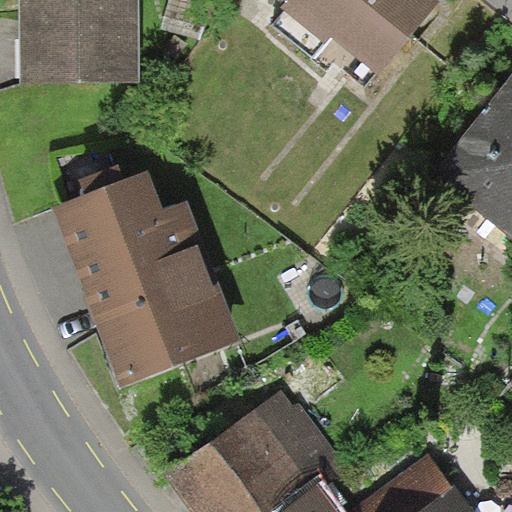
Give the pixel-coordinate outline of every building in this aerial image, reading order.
[(19,0),(20,88),(141,86),(139,0),(19,0)] [(168,0),(162,29),(204,39),(213,0),(168,0)] [(433,0),(290,0),(285,7),(281,12),(323,45),(329,38),(379,81),(441,6),(433,0)] [(511,82),(435,177),(511,239),(511,82)] [(151,178),(55,213),(86,297),(120,391),(241,347),(190,206),(165,215),(151,178)] [(283,391),(165,474),(191,511),(425,511),(453,491),(429,453),(349,511),(336,511),(320,491),(351,472),(299,402),(294,406),(283,391)] [(474,511),(457,488),(453,491),(425,511),(474,511)]
